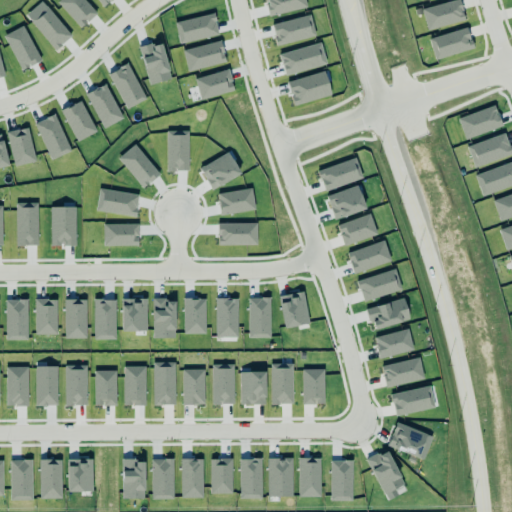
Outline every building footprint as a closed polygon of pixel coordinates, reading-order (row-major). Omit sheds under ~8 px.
[(96,13),(84,0),(58,0),(57,2),(81,27),(96,13)] [(264,0),(269,16),(306,7),(304,0),(264,0)] [(465,20),(459,0),(455,0),(421,9),(427,30),(465,20)] [(70,38),(48,5),(30,17),(52,50),(70,38)] [(218,34),(213,13),(174,22),(180,43),(218,34)] [(315,35),(310,14),(271,25),(276,46),(315,35)] [(18,70),(39,62),(24,26),(4,34),(18,70)] [(473,48),(466,27),(428,39),(435,60),(473,48)] [(188,71),(225,61),(220,40),(182,50),(188,71)] [(161,42),(140,46),(147,84),(169,79),(161,42)] [(325,64),(320,43),(279,53),(284,74),(325,64)] [(108,73),(125,108),(145,99),(128,63),(108,73)] [(194,78),(199,99),(233,90),(228,69),(194,78)] [(287,81),(293,105),(330,96),(325,72),(287,81)] [(103,128),(122,118),(104,84),(85,94),(103,128)] [(96,132),(80,100),(60,110),(76,142),(96,132)] [(457,119),(465,139),(501,126),(493,105),(457,119)] [(70,151),(54,114),(34,123),(50,160),(70,151)] [(14,166),(35,161),(27,127),(6,132),(14,166)] [(188,131),(166,131),(166,171),(188,171),(188,131)] [(466,146),(473,167),(511,154),(504,133),(466,146)] [(0,166),(8,165),(0,134),(0,166)] [(159,174),(133,144),(117,158),(142,188),(159,174)] [(209,189),(239,175),(228,152),(199,166),(209,189)] [(317,170),(323,191),(361,178),(355,158),(317,170)] [(511,185),(511,161),(474,174),(481,196),(511,185)] [(364,209),(356,186),(325,195),(333,219),(364,209)] [(134,217),(138,195),(98,188),(95,210),(134,217)] [(254,211),(251,189),(217,192),(219,214),(254,211)] [(499,221),(511,216),(511,192),(491,200),(499,221)] [(37,202),(15,203),(15,245),(37,245),(37,202)] [(74,206),(50,207),(50,245),(75,245),(74,206)] [(343,246),(376,234),(369,213),(336,225),(343,246)] [(103,246),(137,245),(137,223),(103,224),(103,246)] [(256,244),(256,223),(217,223),(218,245),(256,244)] [(511,247),(511,224),(498,229),(505,250),(511,247)] [(389,263),(384,241),(347,251),(352,272),(389,263)] [(356,280),(362,301),(400,289),(394,269),(356,280)] [(282,327),(307,325),(304,292),(279,295),(282,327)] [(145,298),(120,299),(121,331),(146,331),(145,298)] [(183,333),(204,333),(205,299),(183,298),(183,333)] [(215,337),(237,337),(237,298),(215,299),(215,337)] [(247,298),(248,338),(270,337),(269,298),(247,298)] [(409,319),(402,298),(365,309),(372,330),(409,319)] [(56,300),(34,299),(34,334),(56,334),(56,300)] [(85,299),(63,300),(65,339),(86,338),(85,299)] [(174,299),(152,299),(151,338),(174,338),(174,299)] [(4,340),(26,340),(27,300),(5,300),(4,340)] [(114,300),(93,300),(93,339),(115,339),(114,300)] [(377,357),(412,351),(408,330),(374,336),(377,357)] [(423,378),(418,357),(380,367),(385,388),(423,378)] [(174,405),(174,362),(152,362),(152,405),(174,405)] [(291,363),(269,364),(270,404),(292,404),(291,363)] [(233,404),(233,364),(211,364),(211,405),(233,404)] [(85,365),(64,365),(64,405),(86,405),(85,365)] [(5,406),(27,406),(27,367),(5,366),(5,406)] [(35,405),(56,405),(56,366),(34,367),(35,405)] [(144,366),(122,366),(123,405),(145,405),(144,366)] [(181,370),(182,404),(204,404),(203,369),(181,370)] [(323,369),(301,369),(302,404),(323,404),(323,369)] [(94,370),(93,405),(115,406),(115,370),(94,370)] [(265,404),(264,371),(239,372),(240,405),(265,404)] [(390,395),(394,416),(433,407),(429,386),(390,395)] [(386,446),(416,457),(425,434),(395,422),(386,446)] [(403,484),(385,450),(365,460),(383,494),(403,484)] [(202,459),(181,458),(180,497),(202,498),(202,459)] [(231,458),(209,459),(210,494),(232,493),(231,458)] [(291,458),(266,459),(267,496),(292,496),(291,458)] [(319,497),(320,458),(297,458),(297,497),(319,497)] [(32,500),(31,459),(9,460),(10,500),(32,500)] [(61,459),(39,460),(40,499),(61,498),(61,459)] [(67,459),(66,491),(91,491),(92,459),(67,459)] [(151,499),(173,499),(172,459),(150,459),(151,499)] [(261,498),(260,459),(238,459),(239,499),(261,498)] [(143,460),(121,460),(122,498),(144,498),(143,460)] [(352,461),(330,460),(329,500),(351,501),(352,461)]
